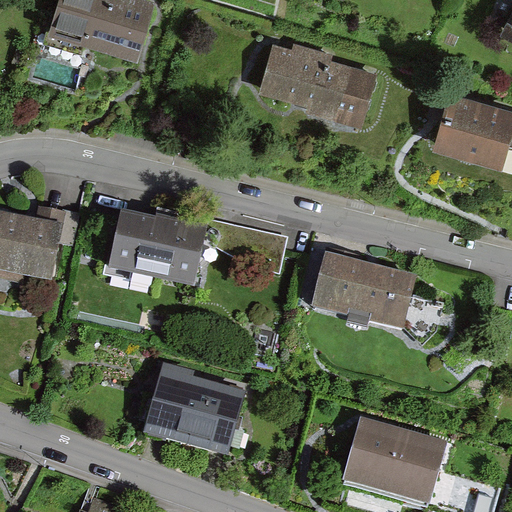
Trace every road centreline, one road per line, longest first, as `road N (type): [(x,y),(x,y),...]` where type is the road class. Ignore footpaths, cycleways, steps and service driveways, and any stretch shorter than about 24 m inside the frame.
road 1 (residential): [(0,158),(55,151),(107,161),(511,262)]
road 2 (residential): [(240,511),(0,423)]
